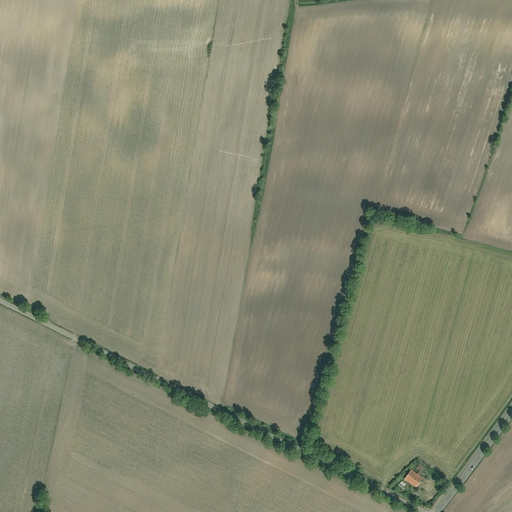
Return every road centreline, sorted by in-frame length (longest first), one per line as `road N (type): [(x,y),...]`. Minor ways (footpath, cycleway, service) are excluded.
road 1 (residential): [(423,511),(0,299)]
road 2 (tertiary): [(436,511),(511,409)]
